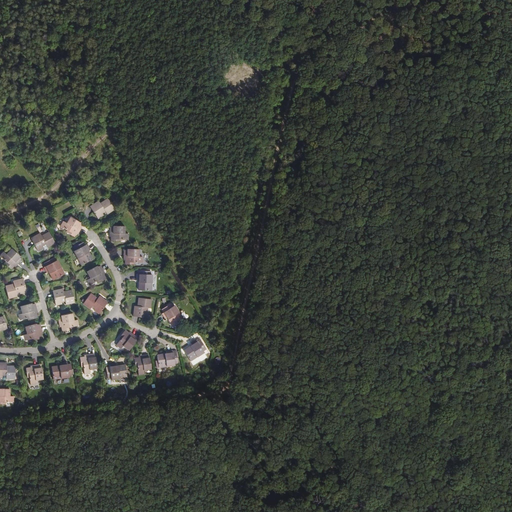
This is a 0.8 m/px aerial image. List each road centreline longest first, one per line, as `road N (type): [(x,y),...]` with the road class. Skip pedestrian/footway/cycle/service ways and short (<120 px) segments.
road 1 (track): [(302,46),(444,374)]
road 2 (track): [(222,391),(302,46)]
road 3 (track): [(296,59),(114,128),(49,195)]
road 4 (track): [(457,476),(221,511)]
road 5 (track): [(0,429),(222,391)]
road 6 (track): [(222,391),(336,395),(444,374)]
road 7 (residential): [(92,233),(118,273),(120,299),(101,323),(56,345)]
road 8 (track): [(444,374),(483,450),(480,465),(457,476)]
